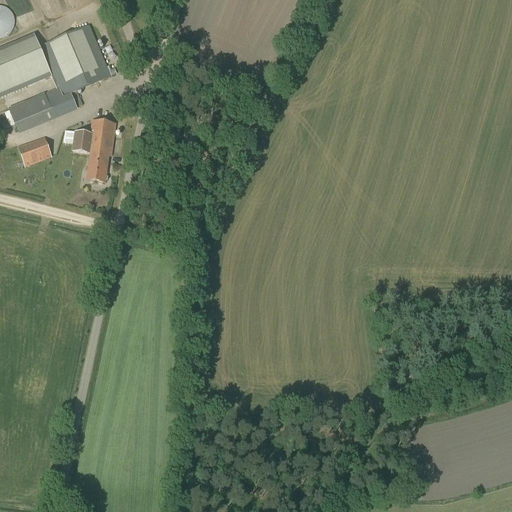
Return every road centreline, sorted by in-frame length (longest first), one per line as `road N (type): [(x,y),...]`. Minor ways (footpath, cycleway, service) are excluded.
road 1 (unclassified): [(56,511),(147,85),(113,0)]
road 2 (track): [(117,228),(0,201)]
